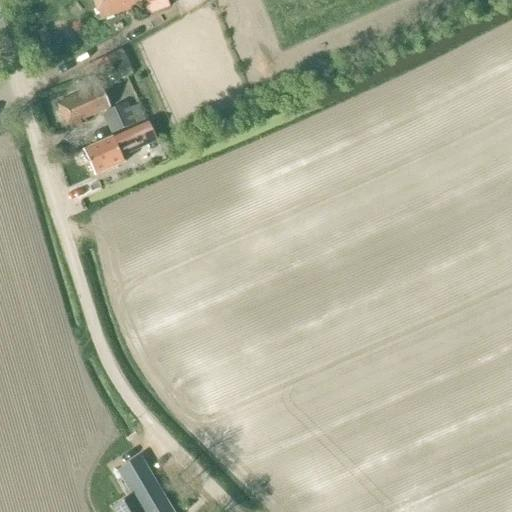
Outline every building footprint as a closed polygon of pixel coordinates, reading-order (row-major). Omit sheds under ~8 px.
[(92,0),(100,19),(153,0),(92,0)] [(42,44),(50,41),(45,29),(37,32),(42,44)] [(132,75),(121,51),(92,64),(95,72),(96,73),(109,67),(116,82),(132,75)] [(86,76),(95,72),(92,64),(83,69),(86,76)] [(84,119),(108,108),(94,75),(75,84),(79,93),(57,103),(69,130),(85,123),(84,119)] [(125,103),(114,107),(103,112),(111,132),(122,127),(133,123),(128,110),(125,103)] [(134,125),(145,121),(139,105),(128,110),(133,123),(134,125)] [(124,163),(121,158),(154,142),(145,124),(139,127),(128,132),(128,134),(114,140),(113,138),(83,151),(94,176),(124,163)] [(117,472),(131,497),(111,509),(112,511),(171,511),(140,458),(117,472)]
